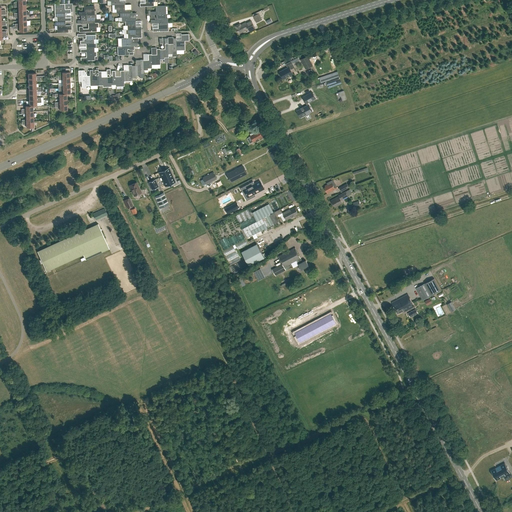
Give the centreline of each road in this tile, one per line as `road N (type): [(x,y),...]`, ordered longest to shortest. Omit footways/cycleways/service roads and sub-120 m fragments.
road 1 (tertiary): [(481,511),(255,89)]
road 2 (unclassified): [(0,226),(195,138),(190,81)]
road 3 (tertiary): [(0,167),(190,81)]
road 4 (track): [(342,252),(511,195)]
road 5 (track): [(295,511),(227,361)]
road 6 (tertiary): [(274,37),(390,0)]
